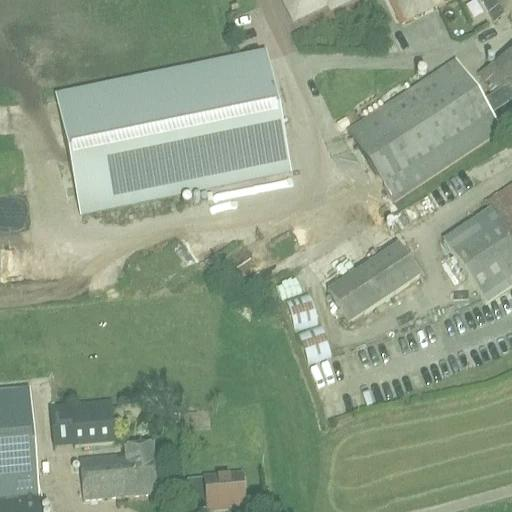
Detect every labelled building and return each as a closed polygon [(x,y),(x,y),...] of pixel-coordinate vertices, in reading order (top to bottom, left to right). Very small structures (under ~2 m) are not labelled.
[(282,0),(293,22),(328,6),(330,11),(352,0),(282,0)] [(402,26),(445,5),(442,0),(392,0),(390,1),(402,26)] [(511,0),(480,0),(493,23),(511,13),(511,0)] [(511,53),(477,77),(491,98),(482,104),(491,117),(500,111),(511,130),(511,53)] [(265,58),(55,101),(79,215),(288,172),(265,58)] [(500,132),(476,94),(455,62),(388,106),(388,105),(345,133),(391,203),(500,132)] [(0,107),(0,120),(9,120),(8,107),(0,107)] [(511,186),(484,205),(488,211),(442,243),(448,251),(485,306),(511,288),(511,186)] [(402,231),(423,228),(421,208),(399,211),(402,231)] [(349,323),(418,277),(397,246),(328,291),(349,323)] [(448,268),(444,278),(459,284),(463,274),(448,268)] [(305,292),(290,299),(298,316),(313,309),(305,292)] [(412,322),(432,308),(424,297),(404,310),(412,322)] [(308,351),(324,343),(317,328),(301,335),(308,351)] [(464,336),(469,360),(494,355),(489,330),(464,336)] [(332,350),(309,359),(320,387),(343,379),(332,350)] [(323,402),(333,418),(354,405),(344,389),(323,402)] [(28,396),(0,398),(0,511),(38,511),(36,492),(28,396)] [(110,403),(48,408),(51,435),(74,433),(76,449),(114,446),(110,403)] [(83,503),(157,497),(152,447),(124,450),(125,458),(79,462),(83,503)] [(206,511),(215,511),(244,509),(241,477),(203,480),(206,511)]
